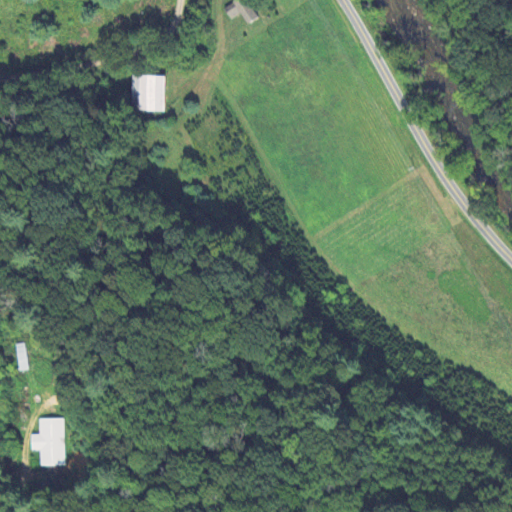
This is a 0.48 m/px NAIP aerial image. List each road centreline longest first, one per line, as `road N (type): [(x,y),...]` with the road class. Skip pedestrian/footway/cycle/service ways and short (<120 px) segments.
road 1 (tertiary): [(511,260),(443,177),(342,0)]
road 2 (residential): [(0,89),(136,50),(175,27),(177,0)]
